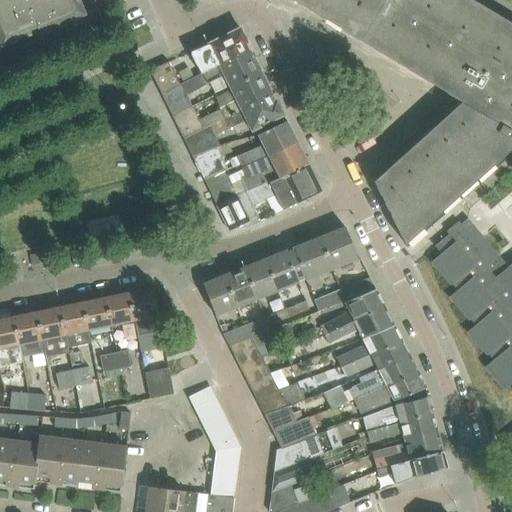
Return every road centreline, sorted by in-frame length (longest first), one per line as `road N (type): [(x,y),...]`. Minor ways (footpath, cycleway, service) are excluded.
road 1 (residential): [(0,297),(250,239),(354,193)]
road 2 (residential): [(354,193),(449,384),(482,511)]
road 3 (residential): [(354,193),(263,18),(238,6),(183,21),(160,0)]
